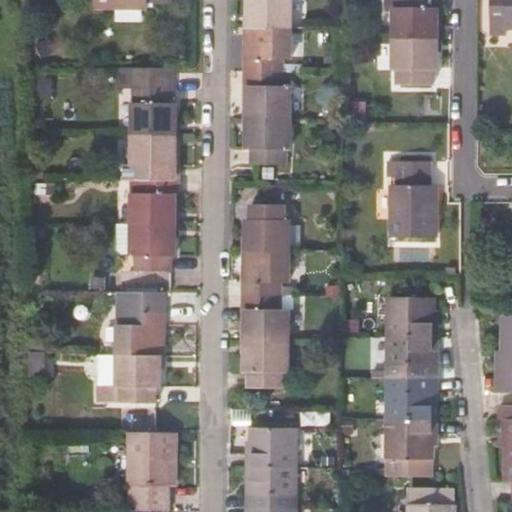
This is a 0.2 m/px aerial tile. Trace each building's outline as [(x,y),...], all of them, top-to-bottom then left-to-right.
[(96,0),(96,16),(149,16),(149,11),(172,10),(172,0),(96,0)] [(250,6),(250,36),(288,36),(288,5),(284,5),(283,0),(253,0),(253,5),(250,6)] [(393,12),(392,44),(436,44),(435,12),(441,12),(441,0),(382,0),(382,12),(393,12)] [(511,32),(511,0),(497,0),(496,38),(511,38),(511,33),(511,32)] [(288,36),(250,36),(249,68),(246,68),(245,82),(279,81),(279,69),(288,68),(288,36)] [(436,44),(392,44),(393,76),(397,76),(397,90),(431,91),(432,76),(436,76),(436,44)] [(124,88),(135,89),(135,70),(124,70),(124,88)] [(135,70),(135,89),(135,103),(131,103),(130,133),(174,134),(174,103),(170,103),(170,70),(135,70)] [(279,81),(245,82),(245,96),(249,96),(249,126),(287,127),(288,96),(279,96),(279,81)] [(287,127),(249,126),(249,158),(253,158),(253,173),(283,173),(283,159),(287,159),(287,127)] [(123,179),(140,179),(178,179),(178,165),(174,165),(174,134),(130,133),(130,147),(130,164),(123,163),(123,179)] [(432,166),(398,166),(398,190),(393,190),(392,242),(438,242),(439,190),(432,190),(432,166)] [(178,179),(140,179),(139,193),(131,193),(130,224),(173,224),(174,193),(178,193),(178,179)] [(244,230),(244,261),(286,261),(286,231),(282,230),(282,214),(248,214),(247,230),(244,230)] [(130,254),(130,224),(116,224),(115,254),(130,254)] [(173,224),(130,224),(130,254),(130,255),(135,255),(135,269),(169,269),(169,255),(173,255),(173,224)] [(286,261),(244,261),(244,292),(240,293),(240,307),(278,307),(278,293),(286,293),(286,261)] [(118,291),(116,354),(162,354),(162,324),(165,323),(165,292),(118,291)] [(390,303),(390,343),(434,343),(439,343),(439,330),(434,330),(434,303),(390,303)] [(278,307),(240,307),(240,322),(244,322),(243,352),(285,352),(286,322),(278,322),(278,307)] [(499,385),(499,397),(511,397),(511,321),(507,322),(506,385),(499,385)] [(434,343),(390,343),(390,383),(405,383),(439,384),(439,370),(434,370),(434,343)] [(285,352),(243,352),(244,384),(248,385),(248,399),(281,399),(281,384),(285,384),(285,352)] [(31,368),(44,368),(44,353),(31,353),(31,368)] [(116,385),(116,354),(98,353),(98,385),(116,385)] [(162,354),(116,354),(116,385),(98,385),(97,399),(157,399),(157,386),(161,386),(162,354)] [(31,368),(31,377),(43,376),(44,368),(31,368)] [(439,384),(405,383),(405,397),(389,397),(389,423),(434,423),(434,397),(439,397),(439,384)] [(511,410),(502,410),(503,426),(510,426),(510,486),(511,485),(511,410)] [(434,423),(389,423),(389,462),(434,462),(434,437),(439,437),(439,423),(434,423)] [(248,473),(253,473),(297,473),(297,436),(254,436),(254,459),(248,459),(248,473)] [(180,437),(134,437),(134,489),(141,489),(141,511),(173,511),(173,489),(180,490),(180,437)] [(434,462),(389,462),(389,479),(433,480),(434,462)] [(297,473),(253,473),(253,499),(248,499),(248,511),(249,511),(283,511),(284,499),(297,499),(297,473)] [(413,494),(413,511),(456,511),(457,511),(453,510),(453,494),(413,494)]
